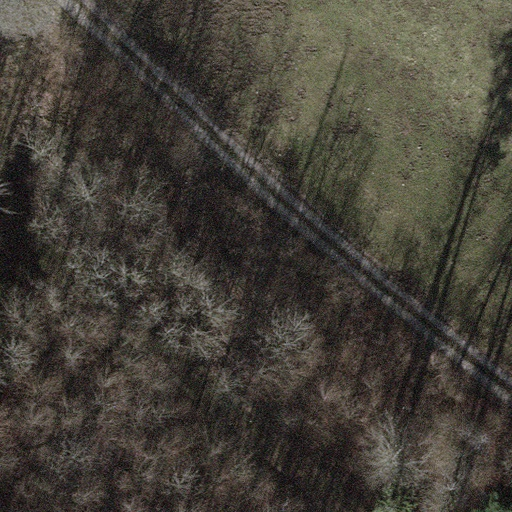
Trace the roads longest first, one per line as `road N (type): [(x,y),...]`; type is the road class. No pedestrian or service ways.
road 1 (track): [(341,511),(70,267),(18,190),(7,123),(16,56),(48,10)]
road 2 (track): [(511,401),(299,234),(42,0)]
